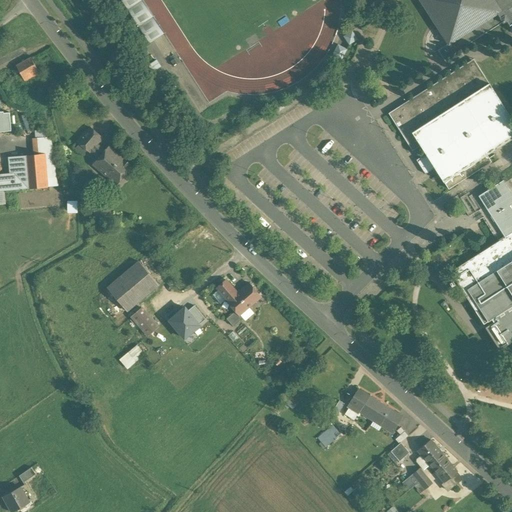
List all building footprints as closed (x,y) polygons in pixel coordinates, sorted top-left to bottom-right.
[(163,35),(144,0),(123,0),(148,44),(163,35)] [(511,0),(419,0),(448,44),(437,50),(444,60),(503,23),(507,21),(510,25),(511,23),(511,0)] [(351,31),(344,36),(343,36),(344,37),(349,44),(348,44),(349,45),(350,44),(357,40),(358,39),(357,38),(357,39),(352,31),(353,31),(352,30),(351,31)] [(346,49),(339,45),(338,44),(337,45),(338,45),(333,55),(332,55),(332,56),(333,56),(340,60),(341,60),(342,60),(341,60),(346,50),(347,50),(347,49),(346,49)] [(31,57),(16,66),(26,84),(41,75),(31,57)] [(474,59),(389,113),(413,150),(421,145),(412,132),(489,83),(474,59)] [(511,118),(489,83),(412,132),(421,145),(426,154),(435,168),(444,182),(444,181),(449,189),(492,161),(487,154),(511,137),(511,118)] [(9,115),(0,115),(0,131),(11,130),(9,115)] [(102,137),(90,127),(78,142),(89,152),(102,137)] [(46,136),(46,129),(35,130),(36,137),(46,136)] [(50,138),(37,139),(38,154),(45,154),(47,179),(56,178),(54,153),(50,138)] [(109,146),(93,165),(116,185),(133,166),(109,146)] [(34,155),(14,156),(16,173),(17,189),(48,187),(47,179),(45,154),(38,154),(34,155)] [(426,154),(417,160),(426,174),(435,168),(426,154)] [(10,173),(0,174),(0,190),(4,190),(17,189),(16,173),(10,173)] [(502,238),(450,271),(455,278),(449,282),(452,286),(457,282),(484,324),(491,319),(493,322),(485,327),(499,349),(511,341),(511,208),(510,205),(511,203),(511,193),(503,180),(479,195),(505,236),(502,238)] [(104,206),(93,206),(94,214),(94,219),(111,218),(110,213),(104,214),(104,206)] [(139,262),(108,288),(127,311),(158,284),(139,262)] [(249,283),(237,293),(226,280),(217,288),(218,289),(212,294),(220,304),(226,299),(228,301),(227,301),(236,311),(239,315),(240,315),(243,318),(245,320),(246,320),(254,314),(254,312),(249,307),(250,306),(249,306),(260,297),(261,297),(249,283)] [(209,317),(194,299),(181,311),(196,328),(209,317)] [(158,326),(142,308),(132,317),(147,335),(158,326)] [(196,328),(181,311),(169,320),(185,338),(196,328)] [(236,311),(227,319),(233,326),(243,318),(240,315),(239,315),(236,311)] [(144,340),(137,331),(130,337),(137,345),(144,340)] [(145,355),(137,345),(119,360),(127,370),(145,355)] [(402,416),(358,389),(347,406),(349,407),(345,414),(353,419),(355,418),(358,413),(359,413),(360,412),(392,432),(402,416)] [(339,400),(333,410),(338,413),(344,403),(339,400)] [(333,425),(318,438),(326,447),(340,434),(333,425)] [(400,435),(395,439),(399,443),(401,442),(408,436),(404,431),(400,435)] [(446,459),(430,439),(418,450),(422,455),(416,459),(416,461),(423,470),(429,464),(433,469),(446,459)] [(399,443),(391,451),(399,461),(409,452),(401,442),(399,443)] [(457,472),(446,459),(433,469),(444,482),(457,472)] [(31,467),(19,476),(23,482),(36,474),(31,467)] [(419,468),(413,474),(419,481),(426,476),(419,468)] [(457,472),(444,482),(442,483),(448,490),(462,478),(457,472)] [(419,481),(413,474),(408,478),(414,485),(419,481)] [(426,476),(419,481),(422,485),(425,489),(432,483),(426,476)] [(360,478),(353,484),(357,490),(365,483),(360,478)] [(20,487),(4,496),(8,503),(7,504),(11,511),(29,503),(20,487)]
